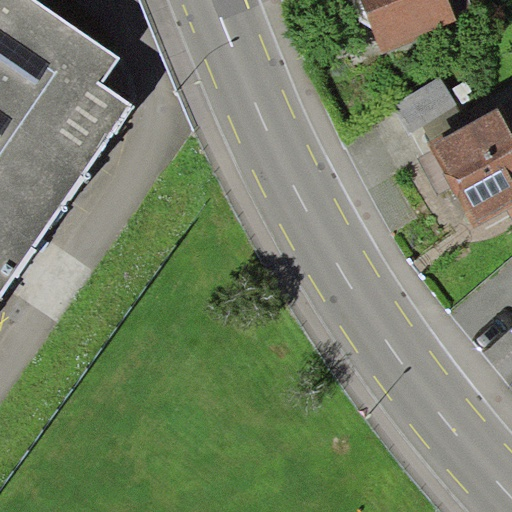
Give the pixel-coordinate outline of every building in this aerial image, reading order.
[(0,0),(0,300),(135,105),(101,83),(120,56),(37,0),(0,0)] [(361,0),(382,54),(415,41),(413,37),(457,20),(452,7),(465,2),(464,0),(361,0)] [(423,126),(457,104),(439,76),(393,105),(411,133),(423,126)] [(432,144),(431,145),(476,228),(508,210),(511,207),(511,100),(469,124),(432,144)] [(469,124),(457,104),(423,126),(432,144),(469,124)]
